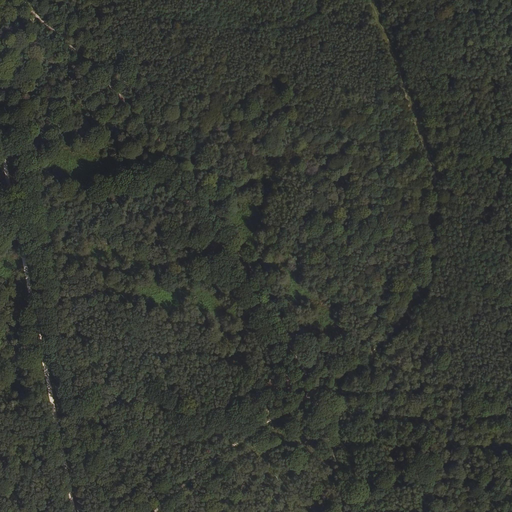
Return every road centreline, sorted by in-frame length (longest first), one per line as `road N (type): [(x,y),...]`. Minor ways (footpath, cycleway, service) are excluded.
road 1 (track): [(15,0),(95,69),(185,171),(238,245),(312,390)]
road 2 (track): [(73,511),(0,140)]
road 3 (track): [(312,390),(355,511)]
